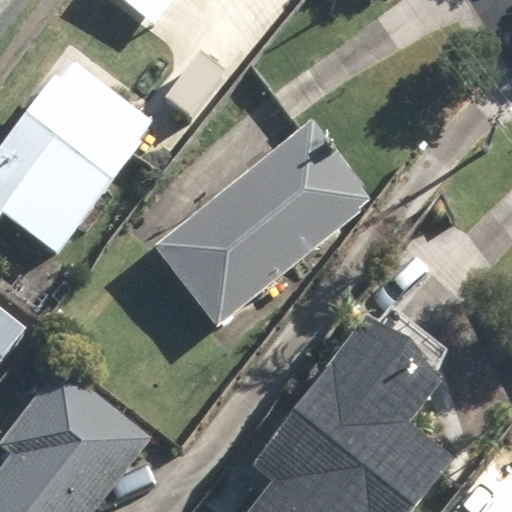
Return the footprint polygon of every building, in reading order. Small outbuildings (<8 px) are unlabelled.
[(117,0),(139,18),(153,0),(117,0)] [(0,232),(45,268),(128,160),(41,93),(0,146),(0,232)] [(151,248),(214,326),(370,198),(308,120),(151,248)] [(246,511),(411,511),(448,465),(403,430),(440,382),(362,322),(246,474),(264,489),(246,511)] [(0,357),(17,337),(0,323),(0,357)] [(0,511),(90,511),(91,511),(84,505),(132,445),(57,386),(2,455),(17,467),(0,488),(0,511)]
